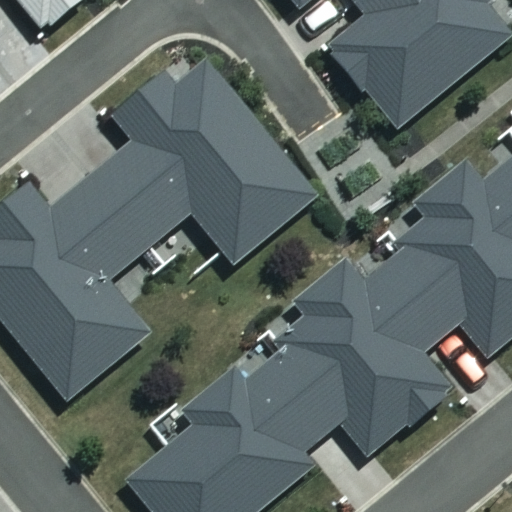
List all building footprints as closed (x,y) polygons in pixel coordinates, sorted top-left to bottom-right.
[(8,0),(38,36),(46,30),(51,36),(89,5),(85,0),(8,0)] [(317,0),(283,0),(297,16),(317,0)] [(340,0),(362,25),(328,53),(333,59),(328,63),(361,102),(364,100),(396,138),(510,43),(485,12),(498,0),(340,0)] [(88,184),(148,258),(190,224),(232,275),(317,205),(205,69),(175,93),(164,80),(109,125),(130,150),(88,184)] [(398,260),(458,333),(486,367),(511,346),(511,163),(481,188),(465,168),(411,212),(423,226),(391,252),(398,260)] [(148,258),(88,184),(48,216),(28,192),(0,214),(0,330),(67,411),(151,342),(108,291),(148,258)] [(278,359),(339,432),(366,465),(404,434),(409,439),(448,406),(443,401),(451,394),(424,361),(458,333),(398,260),(364,288),(345,266),(292,309),(305,325),(291,337),(296,344),(278,359)] [(303,462),(339,432),(278,359),(243,389),(231,375),(178,420),(191,435),(124,491),(141,511),(268,511),(313,474),(303,462)]
